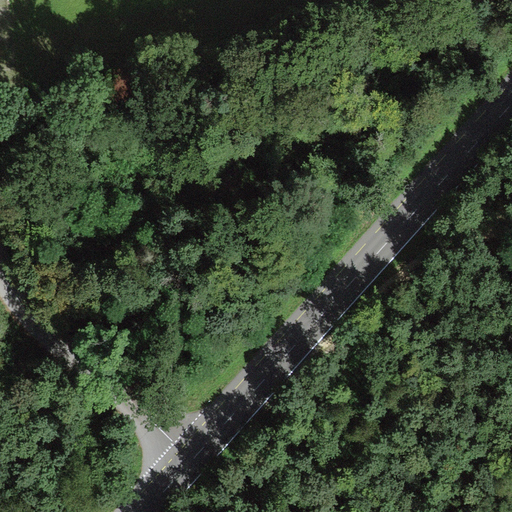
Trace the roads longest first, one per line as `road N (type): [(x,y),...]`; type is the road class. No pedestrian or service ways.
road 1 (secondary): [(181,456),(511,93)]
road 2 (track): [(511,236),(432,253),(269,399),(204,434)]
road 3 (unclassified): [(0,275),(51,349),(181,456)]
